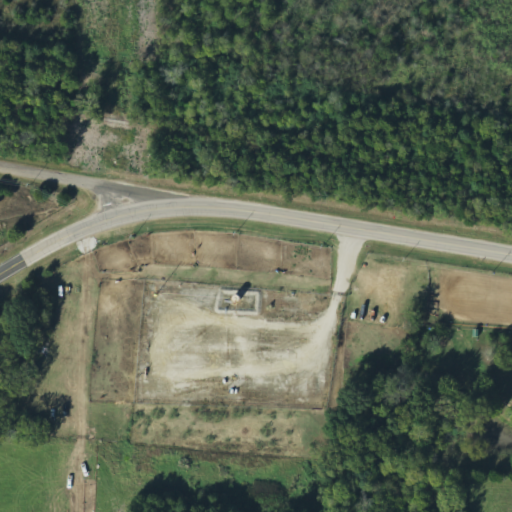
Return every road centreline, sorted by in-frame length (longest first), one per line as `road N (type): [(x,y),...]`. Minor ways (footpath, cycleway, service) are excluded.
road 1 (tertiary): [(511,252),(216,206),(114,219),(0,274)]
road 2 (residential): [(0,158),(160,210)]
